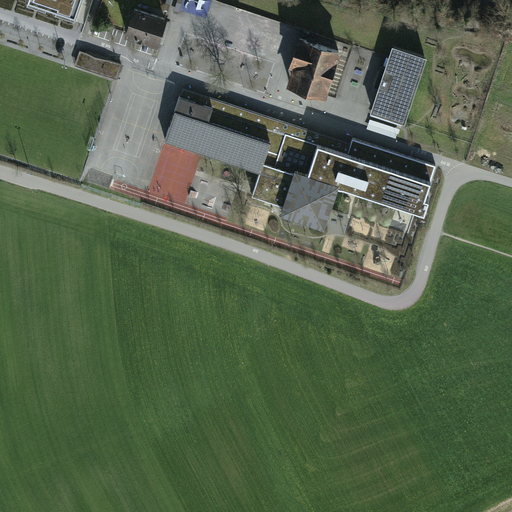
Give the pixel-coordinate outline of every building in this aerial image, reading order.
[(30,0),(28,8),(76,23),(83,0),(30,0)] [(205,17),(209,0),(166,0),(165,7),(205,17)] [(168,17),(134,6),(125,34),(158,45),(168,17)] [(339,50),(300,37),(292,63),(295,65),(289,83),(324,94),(339,50)] [(424,56),(393,45),(370,116),(402,125),(424,56)] [(122,68),(80,55),(76,68),(118,81),(122,68)] [(348,155),(181,100),(167,144),(261,174),(252,200),(285,211),(283,218),(325,231),(339,189),(421,216),(436,168),(353,141),(348,155)]
